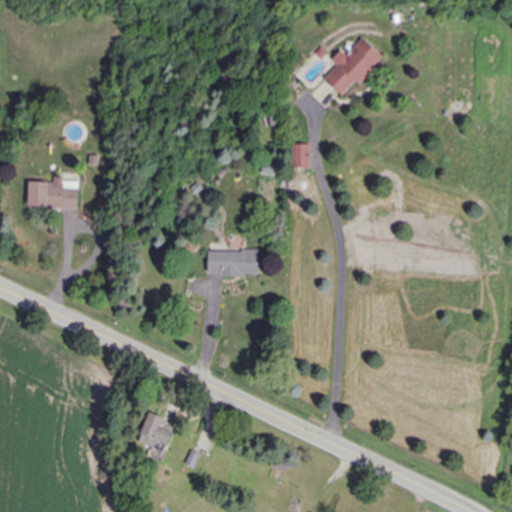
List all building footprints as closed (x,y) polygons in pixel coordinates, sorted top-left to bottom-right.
[(342,95),(355,81),(359,85),(384,57),(362,38),(346,56),(340,50),(332,60),(337,65),(324,79),(342,95)] [(310,144),(295,144),(295,168),(309,169),(310,144)] [(29,182),(28,207),(78,208),(79,180),(54,179),(54,182),(29,182)] [(208,250),(208,275),(259,275),(259,251),(208,250)] [(165,417),(149,412),(137,447),(164,455),(173,428),(162,425),(165,417)]
